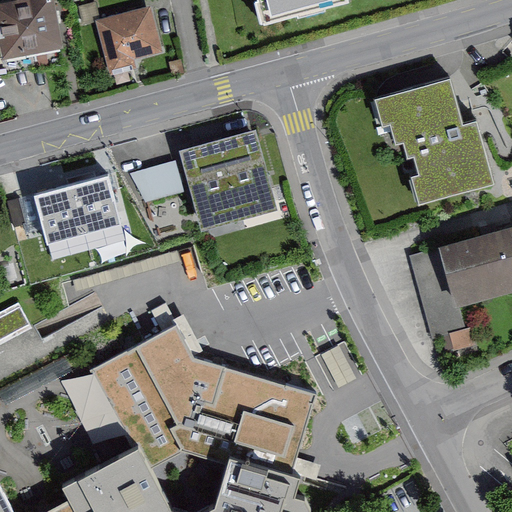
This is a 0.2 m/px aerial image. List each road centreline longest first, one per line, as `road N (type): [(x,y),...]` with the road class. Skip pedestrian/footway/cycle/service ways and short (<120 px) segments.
road 1 (residential): [(285,71),(344,261),(423,422)]
road 2 (tertiary): [(511,7),(285,71)]
road 3 (tertiary): [(202,94),(0,149)]
